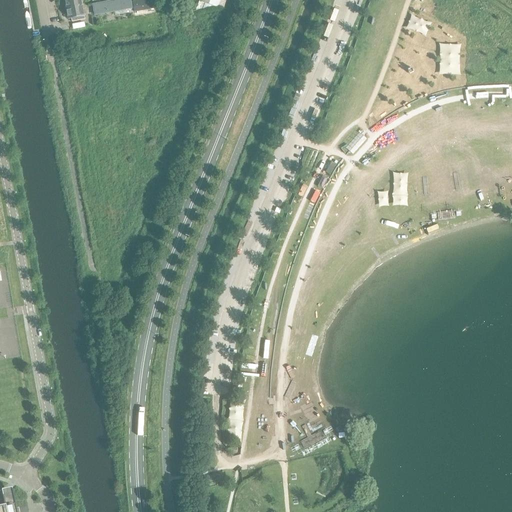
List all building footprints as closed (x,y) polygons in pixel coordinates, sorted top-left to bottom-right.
[(64,0),(66,9),(82,6),(80,0),(64,0)] [(114,0),(109,1),(93,4),(94,15),(101,13),(102,18),(110,17),(109,12),(120,10),(121,15),(132,13),(129,0),(114,0)] [(156,12),(156,8),(154,0),(132,0),(134,11),(135,15),(156,12)] [(220,7),(221,8),(223,8),(225,0),(198,0),(199,0),(194,12),(218,8),(219,8),(220,7)] [(82,6),(66,9),(68,19),(71,18),(71,21),(84,19),(84,16),(82,6)] [(316,402),(331,431),(341,415),(325,384),(324,383),(324,382),(325,381),(325,380),(333,373),(344,351),(325,341),(314,363),(313,364),(312,364),(312,363),(311,363),(305,355),(291,365),(304,382),(304,383),(304,384),(304,385),(303,386),(290,398),(302,411),(312,402),(313,401),(314,401),(315,401),(316,402)] [(16,511),(11,489),(1,492),(5,507),(0,508),(0,511),(16,511)]
